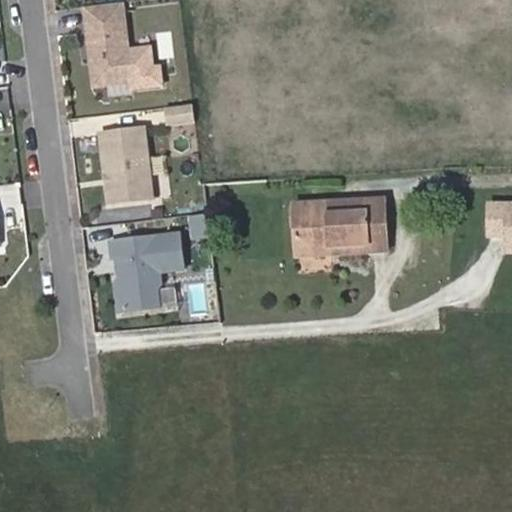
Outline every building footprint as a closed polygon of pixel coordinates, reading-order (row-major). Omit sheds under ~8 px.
[(132,83),(122,3),(84,8),(94,88),(107,86),(132,83)] [(133,95),(132,83),(107,86),(108,98),(133,95)] [(195,122),(192,105),(165,108),(167,125),(195,122)] [(153,199),(144,128),(99,134),(108,205),(153,199)] [(387,252),(385,202),(296,205),(298,246),(333,246),(334,254),(387,252)] [(511,202),(485,202),(485,239),(505,239),(505,256),(511,256),(511,202)] [(208,232),(205,213),(192,214),(195,234),(208,232)] [(184,269),(179,233),(110,242),(112,258),(117,258),(124,311),(159,307),(157,289),(160,285),(159,272),(184,269)] [(334,254),(333,246),(298,246),(299,256),(334,254)]
